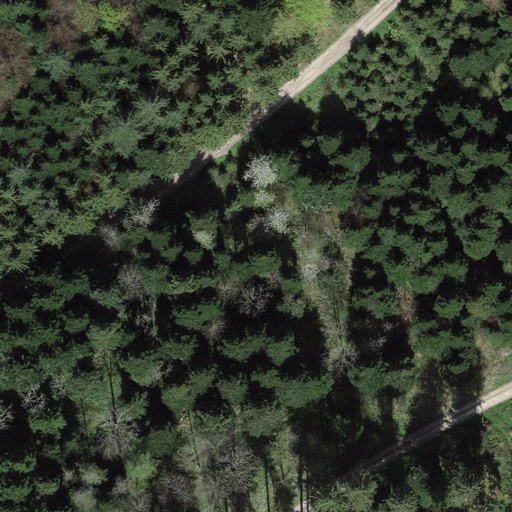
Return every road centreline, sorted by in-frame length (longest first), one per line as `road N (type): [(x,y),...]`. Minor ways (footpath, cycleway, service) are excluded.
road 1 (track): [(393,0),(218,147),(0,292)]
road 2 (track): [(310,511),(394,452),(511,399)]
